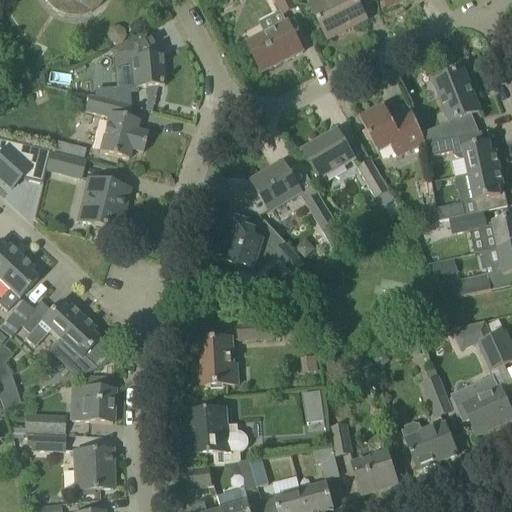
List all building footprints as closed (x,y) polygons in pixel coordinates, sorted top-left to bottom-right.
[(43,0),(44,2),(46,4),(48,7),(50,9),(53,11),(56,13),(58,15),(61,16),(65,17),(68,18),(71,18),(74,19),(78,18),(81,18),(84,17),(87,16),(90,14),(93,13),(95,11),(98,9),(100,6),(102,4),(104,1),(104,0),(43,0)] [(272,0),(282,19),(298,11),(292,0),(272,0)] [(306,0),(318,24),(327,41),(367,21),(355,0),(306,0)] [(382,0),(388,11),(408,0),(382,0)] [(246,45),(262,75),(303,54),(288,24),(246,45)] [(109,30),(105,37),(107,44),(113,48),(121,46),(125,39),(123,32),(116,28),(109,30)] [(95,93),(93,100),(111,104),(119,106),(130,109),(129,97),(138,96),(137,90),(163,88),(161,56),(158,56),(146,33),(114,51),(108,54),(112,62),(115,91),(95,93)] [(433,83),(450,125),(480,113),(463,71),(433,83)] [(42,75),(28,76),(29,87),(43,86),(42,75)] [(88,98),(83,114),(107,120),(98,154),(108,157),(128,162),(130,152),(142,155),(147,136),(135,133),(138,123),(127,120),(130,109),(119,106),(111,104),(93,100),(92,99),(88,98)] [(428,145),(423,136),(413,117),(394,127),(384,108),(360,120),(378,157),(392,150),(397,160),(428,145)] [(423,136),(428,145),(428,146),(444,143),(440,129),(423,136)] [(303,152),(320,183),(355,163),(337,133),(303,152)] [(466,161),(470,177),(500,170),(496,153),(491,154),(489,145),(459,152),(457,140),(444,143),(428,146),(425,147),(427,160),(454,154),(455,158),(461,162),(466,161)] [(0,141),(0,183),(9,192),(19,181),(41,186),(49,154),(0,141)] [(85,163),(50,154),(45,174),(80,182),(85,163)] [(358,171),(375,202),(389,194),(371,163),(358,171)] [(251,184),(262,201),(271,216),(303,197),(283,164),(251,184)] [(437,211),(439,224),(451,221),(484,214),(483,210),(488,209),(486,202),(501,198),(499,189),(503,188),(500,170),(470,177),(475,203),(437,211)] [(88,181),(77,224),(118,234),(128,192),(88,181)] [(441,183),(433,185),(434,194),(439,193),(442,189),(441,183)] [(305,205),(323,235),(337,227),(319,197),(305,205)] [(482,232),(487,254),(499,252),(511,248),(511,220),(493,224),(493,227),(487,228),(484,214),(451,221),(439,224),(438,225),(440,237),(452,234),(453,238),(482,232)] [(271,252),(263,244),(263,243),(253,240),(255,233),(245,229),(247,223),(233,219),(220,262),(237,267),(236,269),(248,273),(271,252)] [(273,256),(277,260),(294,278),(306,267),(285,245),(273,256)] [(0,279),(20,259),(7,247),(4,250),(0,246),(0,279)] [(511,248),(499,252),(487,254),(489,264),(492,280),(511,276),(511,248)] [(20,259),(0,279),(0,285),(8,293),(0,301),(0,308),(5,314),(18,301),(37,281),(30,275),(33,271),(20,259)] [(447,263),(433,265),(436,278),(449,275),(447,263)] [(452,284),(456,301),(491,294),(487,277),(452,284)] [(0,329),(0,331),(10,340),(33,312),(22,303),(0,329)] [(49,333),(60,343),(82,320),(69,308),(65,311),(58,304),(24,341),(34,350),(49,333)] [(82,320),(60,343),(80,362),(98,342),(92,336),(95,332),(82,320)] [(274,325),(238,327),(239,344),(275,342),(274,325)] [(486,325),(467,333),(474,349),(478,347),(490,375),(505,368),(492,338),(486,325)] [(511,346),(506,332),(492,338),(505,368),(511,365),(511,346)] [(198,359),(200,388),(197,388),(197,389),(240,387),(238,366),(235,366),(234,340),(194,343),(195,359),(198,359)] [(2,348),(0,350),(0,384),(11,378),(3,366),(12,357),(2,348)] [(48,380),(52,388),(62,383),(63,386),(74,381),(69,370),(48,380)] [(425,373),(429,383),(438,379),(434,370),(425,373)] [(422,386),(437,421),(454,415),(439,379),(422,386)] [(452,398),(464,424),(469,422),(476,438),(511,421),(511,415),(501,391),(493,394),(487,382),(452,398)] [(70,424),(111,426),(113,391),(82,390),(81,405),(71,404),(70,424)] [(321,393),(304,394),(307,427),(324,426),(321,393)] [(188,415),(192,458),(214,456),(215,468),(241,465),(240,456),(242,455),(243,454),(245,453),(246,452),(247,451),(248,449),(248,447),(249,446),(249,444),(248,442),(248,441),(247,439),(246,438),(245,437),(243,436),(242,435),(240,434),(238,434),(238,428),(229,428),(228,412),(188,415)] [(24,436),(64,437),(64,419),(25,418),(24,436)] [(402,433),(411,454),(418,472),(457,457),(444,424),(422,433),(419,427),(413,426),(405,429),(402,433)] [(330,431),(335,460),(353,457),(348,428),(330,431)] [(30,454),(64,455),(65,440),(31,438),(30,454)] [(339,480),(332,451),(311,456),(314,468),(321,467),(325,484),(339,480)] [(71,454),(73,493),(112,491),(111,452),(71,454)] [(352,464),(356,478),(362,497),(397,486),(387,453),(370,458),(371,461),(363,463),(362,461),(352,464)] [(262,462),(250,463),(258,490),(269,487),(262,462)] [(241,465),(238,465),(246,493),(258,490),(250,463),(241,465)] [(186,473),(189,493),(213,490),(210,470),(186,473)] [(334,511),(327,486),(301,493),(305,511),(334,511)] [(217,499),(221,511),(249,511),(247,504),(245,505),(240,492),(217,499)] [(305,511),(301,493),(274,500),(277,511),(305,511)]
